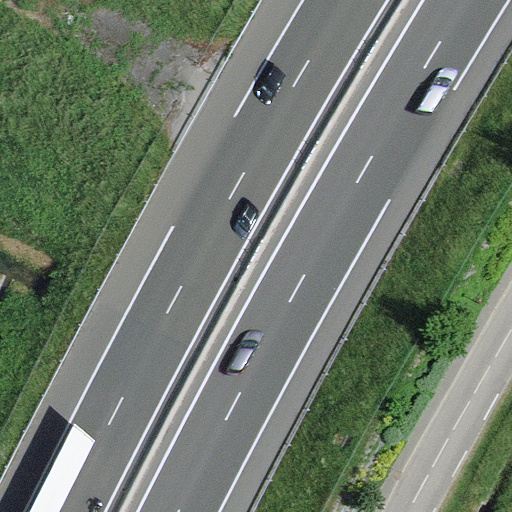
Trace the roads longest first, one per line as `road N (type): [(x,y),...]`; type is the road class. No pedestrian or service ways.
road 1 (motorway): [(186,511),(316,265),(472,0)]
road 2 (motorway): [(343,0),(196,255),(64,511)]
road 3 (tertiary): [(511,331),(411,511)]
